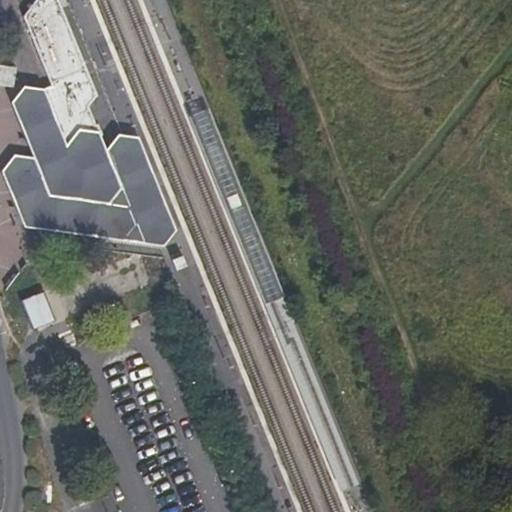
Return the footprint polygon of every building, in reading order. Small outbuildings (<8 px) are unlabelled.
[(47,159),(43,183),(60,185),(76,187),(121,192),(124,155),(107,153),(88,110),(97,98),(61,9),(59,4),(58,0),(55,0),(38,0),(24,19),(51,88),(44,92),(48,104),(58,130),(56,135),(50,135),(47,159)] [(17,71),(0,68),(0,87),(14,89),(17,71)] [(48,104),(44,92),(24,90),(11,106),(33,161),(43,183),(47,159),(50,135),(56,135),(58,130),(48,104)] [(266,308),(285,300),(209,112),(189,120),(266,308)] [(43,183),(33,161),(14,158),(2,174),(2,175),(4,182),(23,230),(24,230),(164,250),(177,234),(138,141),(123,137),(119,137),(107,153),(124,155),(121,192),(76,187),(60,185),(43,183)] [(339,490),(358,482),(285,300),(266,308),(339,490)]
